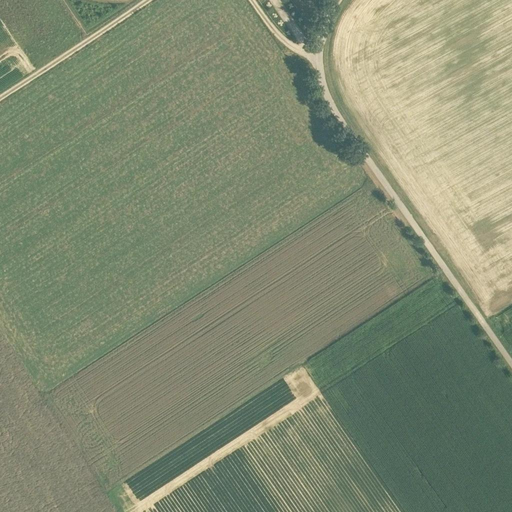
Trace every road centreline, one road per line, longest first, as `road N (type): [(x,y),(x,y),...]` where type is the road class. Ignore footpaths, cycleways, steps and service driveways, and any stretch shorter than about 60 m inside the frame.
road 1 (unclassified): [(511,364),(335,113),(319,54),(337,0)]
road 2 (track): [(0,97),(147,0)]
